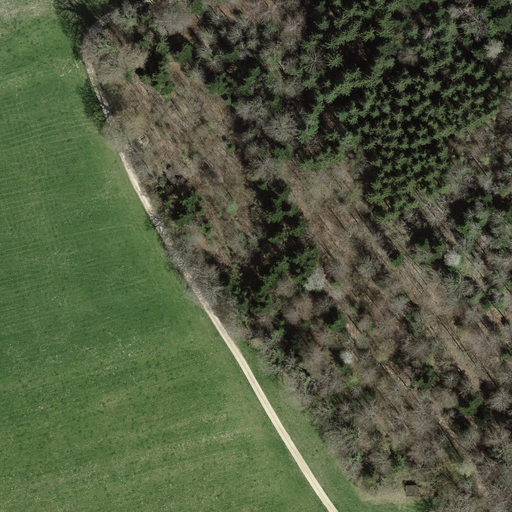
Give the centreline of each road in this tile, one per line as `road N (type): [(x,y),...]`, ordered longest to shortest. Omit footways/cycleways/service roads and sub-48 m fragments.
road 1 (track): [(201,0),(97,37),(87,65),(151,220),(331,511)]
road 2 (track): [(511,449),(501,431),(459,415),(369,345),(328,264),(301,174),(276,0)]
